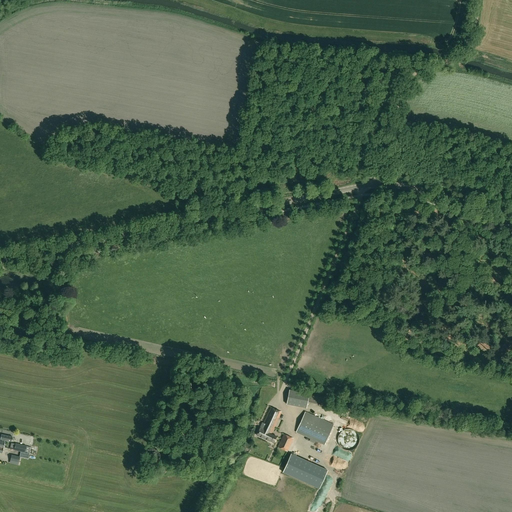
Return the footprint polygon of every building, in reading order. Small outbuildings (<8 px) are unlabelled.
[(310,394),(289,390),(287,405),(307,408),(310,394)] [(257,435),(274,443),(277,437),(271,435),(281,412),(272,408),(263,425),(263,424),(261,428),(260,428),(257,435)] [(306,412),(297,433),(310,439),(315,441),(325,445),(334,425),(306,412)] [(0,446),(4,447),(5,441),(11,442),(13,437),(2,434),(0,441),(0,440),(0,446)] [(288,452),(294,438),(283,434),(277,447),(288,452)] [(30,447),(27,446),(15,443),(14,450),(21,451),(20,457),(29,459),(30,453),(29,453),(30,447)] [(283,472),(319,488),(327,470),(291,454),(283,472)]
